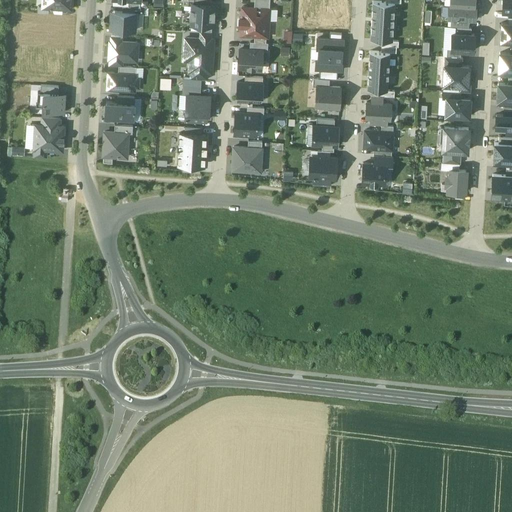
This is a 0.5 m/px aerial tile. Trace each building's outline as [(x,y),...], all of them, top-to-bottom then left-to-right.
[(43,0),(43,7),(50,7),(50,8),(52,8),(52,7),(71,8),(71,0),(43,0)] [(254,0),(254,8),(269,8),(270,0),(254,0)] [(511,0),(503,0),(502,10),(511,11),(511,0)] [(373,1),(371,39),(384,40),(393,40),(395,2),(386,1),(373,1)] [(193,3),(192,3),(192,9),(190,9),(189,17),(191,17),(191,24),(212,25),(212,18),(214,19),(215,11),(213,11),(213,4),(211,4),(193,3)] [(450,5),(449,5),(448,17),(451,17),(469,18),(475,19),(476,7),(474,7),(450,5)] [(269,8),(254,8),(242,7),(242,17),(239,17),(239,25),(241,25),(240,35),(254,36),(254,42),(266,42),(267,36),(268,36),(269,8)] [(111,30),(135,31),(136,13),(123,12),(112,12),(111,30)] [(451,17),(450,26),(456,27),(468,27),(469,18),(451,17)] [(511,23),(508,23),(502,23),(501,40),(511,41),(511,23)] [(211,39),(212,31),(200,30),(199,38),(211,39)] [(301,41),(302,34),(294,33),(293,41),(301,41)] [(455,33),(452,33),(451,49),(461,50),(473,51),(474,34),(471,34),(455,33)] [(110,41),(109,59),(111,59),(122,60),(137,61),(138,43),(121,42),(121,36),(112,35),(111,41),(110,41)] [(330,38),(317,37),(317,48),(319,48),(319,47),(342,48),(342,49),(343,49),(343,39),(330,38)] [(211,39),(199,38),(185,38),(184,50),(191,51),(189,71),(190,71),(208,72),(211,72),(213,39),(211,39)] [(266,42),(254,42),(250,41),(249,49),(263,50),(263,51),(267,51),(268,42),(266,42)] [(342,48),(319,47),(319,48),(318,58),(318,60),(341,61),(341,60),(342,49),(342,48)] [(461,57),(461,50),(451,49),(447,48),(447,56),(461,57)] [(249,49),(240,49),(239,67),(261,68),(263,51),(263,50),(249,49)] [(370,51),(369,70),(389,71),(390,52),(381,51),(370,51)] [(511,54),(510,54),(500,54),(500,70),(511,70),(511,54)] [(463,57),(461,57),(447,56),(445,56),(444,64),(462,65),(463,57)] [(341,61),(318,60),(318,58),(316,58),(316,68),(320,69),(337,70),(342,70),(342,60),(341,60),(341,61)] [(469,66),(462,65),(444,64),(443,84),(459,85),(468,85),(468,84),(469,66)] [(118,73),(136,74),(137,67),(122,66),(119,66),(118,73)] [(319,78),(330,78),(337,79),(337,70),(320,69),(319,78)] [(388,90),(389,71),(369,70),(368,89),(380,90),(388,90)] [(208,79),(208,72),(190,71),(190,78),(201,78),(208,79)] [(107,89),(135,91),(136,74),(118,73),(109,72),(107,89)] [(170,88),(170,77),(160,76),(160,87),(170,88)] [(201,94),(201,78),(190,78),(183,78),(182,94),(187,94),(201,94)] [(329,86),(330,78),(319,78),(313,78),(313,86),(316,86),(317,85),(329,86)] [(245,82),(238,81),(237,88),(239,88),(238,99),(240,100),(240,105),(247,106),(252,106),(252,100),(258,101),(259,93),(262,93),(263,83),(245,82)] [(511,83),(508,84),(498,83),(498,101),(511,101),(511,83)] [(41,92),(58,93),(59,86),(41,85),(41,92)] [(329,86),(317,85),(316,86),(315,106),(340,107),(341,87),(329,86)] [(41,92),(38,91),(37,101),(43,102),(42,111),(65,112),(65,104),(62,104),(63,100),(65,100),(66,93),(58,93),(41,92)] [(201,94),(187,94),(185,119),(206,120),(207,105),(209,105),(210,95),(201,94)] [(446,96),(446,97),(445,114),(469,116),(470,98),(460,97),(446,96)] [(117,102),(106,101),(105,118),(133,120),(134,112),(134,110),(134,103),(117,102)] [(371,101),(367,101),(366,117),(370,117),(369,124),(382,124),(387,125),(388,118),(390,118),(391,103),(371,101)] [(275,110),(274,118),(284,119),(285,111),(275,110)] [(256,135),(257,113),(247,113),(236,112),(235,133),(256,135)] [(511,115),(504,115),(497,114),(496,131),(511,131),(511,115)] [(42,125),(60,126),(60,118),(42,117),(42,125)] [(42,125),(36,125),(34,149),(46,149),(62,150),(64,126),(60,126),(42,125)] [(115,125),(115,133),(132,134),(133,126),(115,125)] [(313,125),(312,143),(323,144),(334,144),(337,145),(338,126),(334,126),(317,125),(313,125)] [(468,151),(469,128),(440,127),(439,149),(444,150),(461,151),(468,151)] [(381,131),(365,130),(364,147),(392,149),(393,132),(381,131)] [(115,133),(105,132),(103,155),(104,155),(113,156),(127,157),(129,134),(115,133)] [(202,133),(184,133),(179,133),(178,164),(183,164),(200,165),(205,166),(206,134),(202,133)] [(510,162),(511,161),(511,143),(499,143),(495,142),(494,161),(510,162)] [(12,154),(23,155),(24,146),(12,146),(12,154)] [(248,147),(234,146),(232,169),(260,171),(262,148),(248,147)] [(46,149),(34,149),(34,157),(46,157),(46,149)] [(460,163),(461,151),(444,150),(443,162),(460,163)] [(391,155),(375,154),(375,163),(386,164),(391,165),(391,155)] [(336,157),(311,156),(310,176),(314,176),(331,177),(335,177),(336,157)] [(375,163),(363,162),(362,182),(385,184),(386,164),(375,163)] [(443,162),(441,162),(441,170),(449,170),(449,169),(459,170),(459,163),(443,162)] [(459,170),(449,169),(449,170),(449,176),(446,176),(446,184),(448,184),(448,191),(455,191),(464,192),(465,192),(466,170),(459,170)] [(511,174),(506,174),(494,173),(492,196),(505,197),(511,197),(511,174)] [(331,177),(314,176),(313,184),(330,185),(331,177)]
